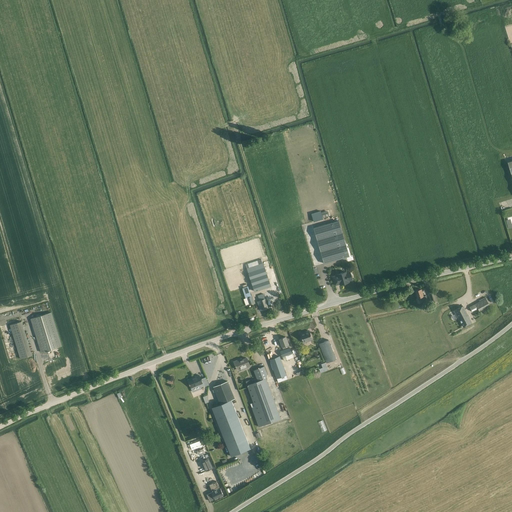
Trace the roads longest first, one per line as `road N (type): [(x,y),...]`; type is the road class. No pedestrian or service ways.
road 1 (tertiary): [(0,427),(211,341),(511,257)]
road 2 (unclassified): [(237,511),(511,323)]
